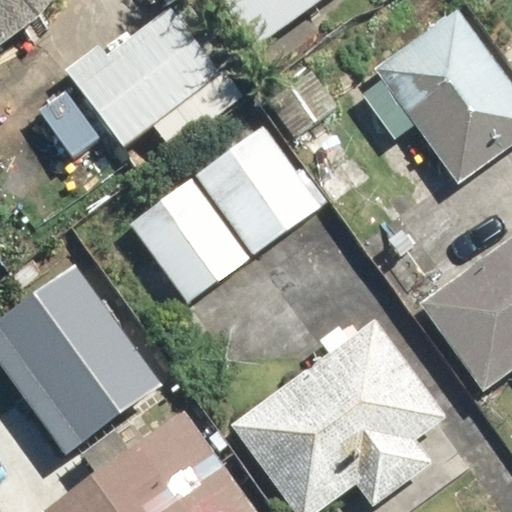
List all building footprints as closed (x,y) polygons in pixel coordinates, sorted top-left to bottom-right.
[(0,0),(0,29),(35,0),(0,0)] [(219,0),(245,39),(303,0),(219,0)] [(383,82),(453,181),(511,139),(511,112),(454,31),(383,82)] [(166,32),(89,100),(132,148),(209,81),(166,32)] [(19,48),(0,61),(0,138),(6,147),(61,108),(19,48)] [(207,185),(251,249),(307,210),(262,147),(207,185)] [(141,232),(184,292),(232,258),(190,197),(141,232)] [(511,254),(427,315),(500,418),(511,409),(511,254)] [(73,267),(0,319),(0,335),(80,445),(161,387),(73,267)] [(366,352),(249,436),(304,511),(315,511),(425,433),(366,352)] [(245,511),(183,429),(72,511),(245,511)]
